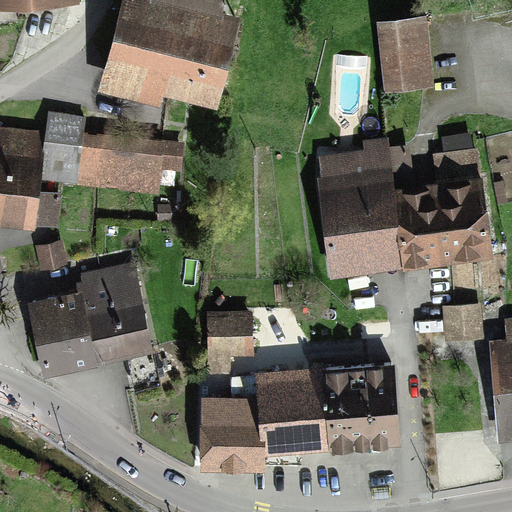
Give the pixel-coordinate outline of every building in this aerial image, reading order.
[(128,0),(106,83),(161,97),(164,83),(220,98),(242,14),(216,7),(218,0),(128,0)] [(424,13),(378,19),(387,88),(433,83),(424,13)] [(50,107),(48,128),(42,175),(81,179),(87,126),(89,111),(50,107)] [(48,128),(0,121),(0,215),(37,220),(42,175),(48,128)] [(183,137),(87,126),(81,179),(159,188),(162,163),(180,165),(183,137)] [(320,159),(332,269),(493,252),(484,172),(474,173),(472,151),(434,155),(436,180),(413,183),(409,149),(320,159)] [(56,240),(39,246),(46,264),(62,258),(56,240)] [(88,293),(36,304),(49,364),(152,343),(135,263),(84,274),(88,293)] [(480,303),(444,304),(445,337),(482,336),(480,303)] [(253,310),(207,310),(207,353),(253,353),(253,310)] [(510,339),(495,340),(500,430),(511,429),(511,320),(509,321),(510,339)] [(398,362),(269,369),(273,444),(403,436),(398,362)] [(264,407),(205,407),(204,459),(263,460),(264,407)]
